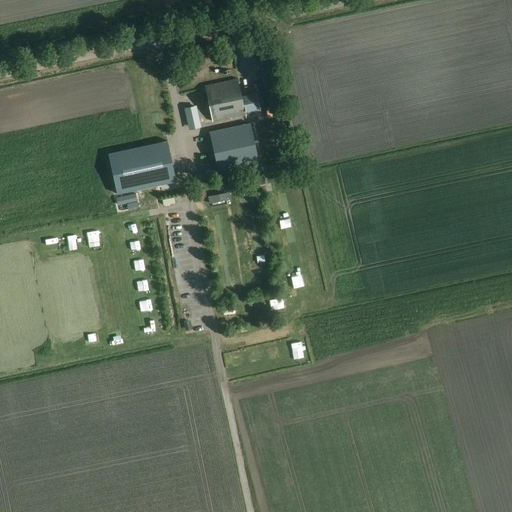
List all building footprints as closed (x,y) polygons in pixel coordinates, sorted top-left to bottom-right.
[(212,122),(245,114),(245,111),(259,108),(255,93),(242,96),(238,78),(204,85),(212,122)] [(271,117),(281,115),(279,106),(269,108),(271,117)] [(189,127),(199,124),(196,107),(185,109),(189,127)] [(210,130),(219,171),(259,163),(250,122),(210,130)] [(169,138),(112,152),(120,189),(178,176),(169,138)] [(184,233),(179,206),(171,207),(171,205),(165,206),(168,229),(176,227),(177,234),(184,233)] [(190,321),(201,320),(188,245),(184,246),(183,242),(174,244),(178,269),(186,268),(187,276),(178,278),(183,304),(189,303),(191,319),(183,321),(185,335),(192,333),(190,321)] [(215,252),(215,262),(225,261),(225,252),(215,252)] [(233,361),(234,370),(243,369),(242,360),(233,361)]
